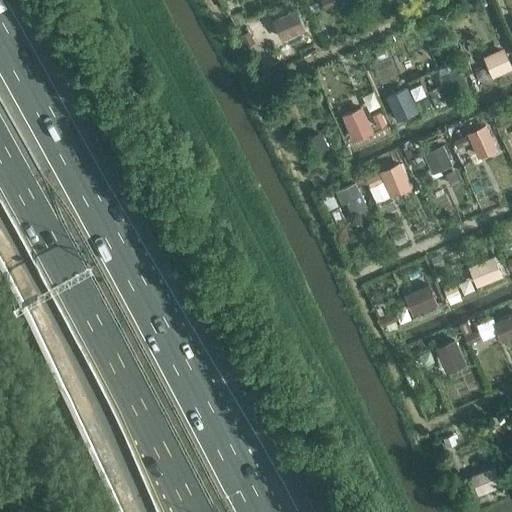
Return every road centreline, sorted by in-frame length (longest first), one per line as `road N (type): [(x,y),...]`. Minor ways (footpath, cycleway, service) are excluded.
road 1 (motorway): [(256,511),(0,35)]
road 2 (motorway): [(0,163),(184,511)]
